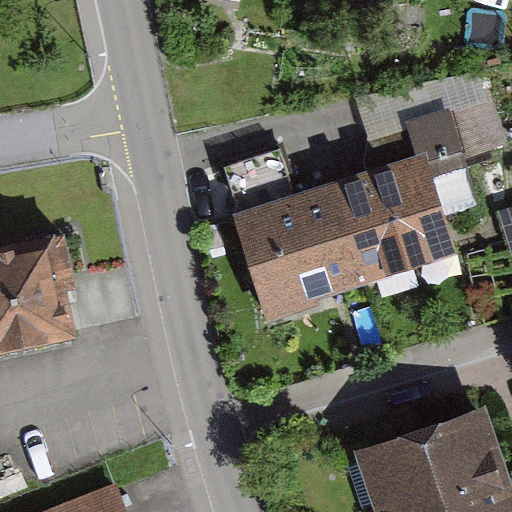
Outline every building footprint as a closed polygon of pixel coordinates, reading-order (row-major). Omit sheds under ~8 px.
[(359,99),(372,140),(490,103),(481,75),(359,99)] [(241,215),(233,217),(268,325),(322,308),(320,302),(460,258),(447,216),(481,205),(467,159),(508,146),(494,102),(490,103),(372,140),(381,170),(296,197),(281,152),(226,169),(241,215)] [(511,209),(499,213),(511,254),(511,209)] [(0,358),(79,342),(69,294),(79,292),(66,233),(0,247),(0,358)] [(511,511),(511,471),(489,407),(355,455),(375,511),(511,511)] [(130,511),(119,483),(47,511),(130,511)]
